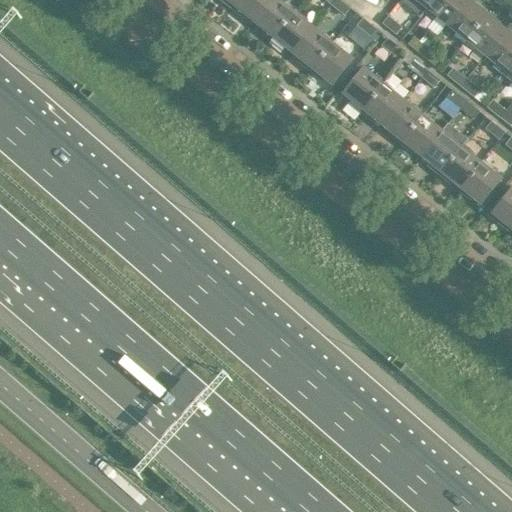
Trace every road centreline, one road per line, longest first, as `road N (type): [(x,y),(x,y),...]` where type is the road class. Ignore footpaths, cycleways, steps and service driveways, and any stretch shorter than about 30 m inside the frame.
road 1 (motorway): [(466,511),(0,106)]
road 2 (residential): [(511,285),(156,0)]
road 3 (motorway): [(0,250),(299,511)]
road 4 (tertiary): [(142,511),(0,388)]
